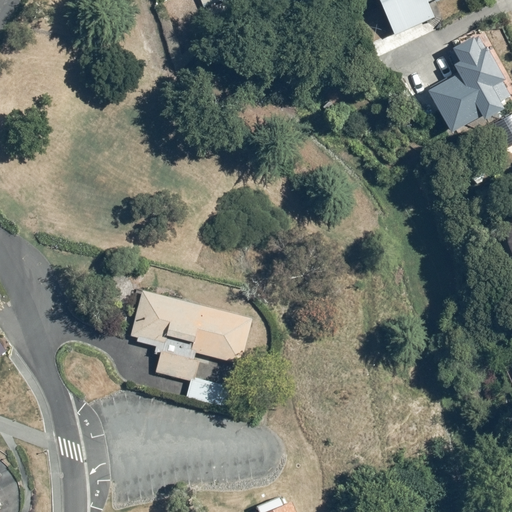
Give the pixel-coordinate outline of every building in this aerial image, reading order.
[(223,0),(198,0),(202,9),(223,0)] [(377,0),(390,32),(432,16),(427,4),(436,0),(377,0)] [(426,85),(448,130),(479,116),(480,118),(503,107),(501,101),(511,95),(511,89),(509,83),(511,80),(511,78),(504,62),(511,57),(511,53),(500,28),(486,34),(483,28),(449,45),(455,58),(448,62),(453,72),(426,85)] [(510,216),(508,218),(507,220),(506,220),(505,222),(504,225),(503,227),(502,230),(501,233),(501,235),(501,238),(501,241),(501,243),(502,246),(503,248),(504,251),(505,253),(507,256),(508,258),(510,260),(511,261),(511,214),(510,216)] [(195,380),(195,377),(200,361),(194,360),(196,352),(241,364),(253,318),(143,290),(131,335),(138,338),(137,341),(156,347),(154,353),(160,355),(155,372),(190,381),(191,379),(195,380)] [(195,380),(191,379),(190,381),(186,398),(225,408),(231,386),(195,377),(195,380)] [(296,511),(292,501),(284,504),(281,497),(258,507),(260,511),(296,511)]
